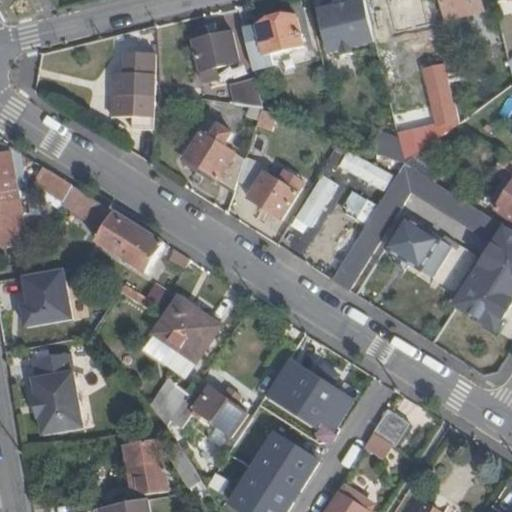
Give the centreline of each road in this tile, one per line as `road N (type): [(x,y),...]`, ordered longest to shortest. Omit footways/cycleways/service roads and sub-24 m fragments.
road 1 (residential): [(0,99),(486,418)]
road 2 (residential): [(184,0),(0,47)]
